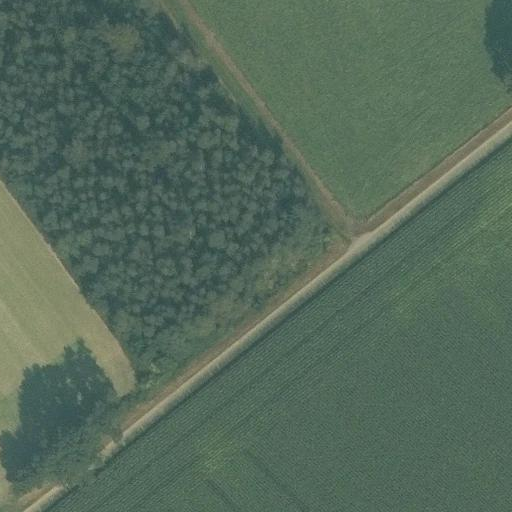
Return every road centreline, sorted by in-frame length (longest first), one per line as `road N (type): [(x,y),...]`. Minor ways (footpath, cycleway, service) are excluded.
road 1 (unclassified): [(511,135),(43,511)]
road 2 (track): [(360,260),(164,0)]
